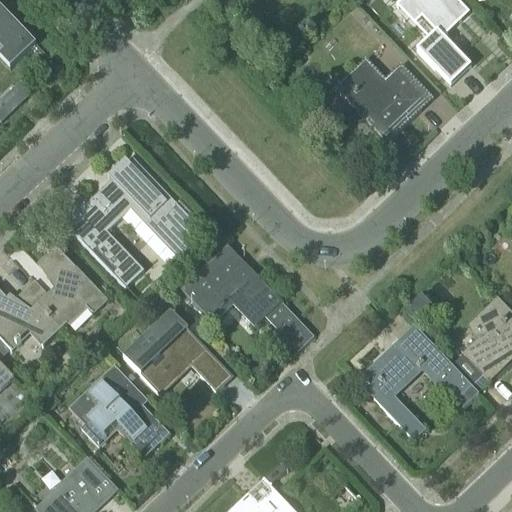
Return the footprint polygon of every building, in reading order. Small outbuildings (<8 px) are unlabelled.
[(405,0),(404,1),(396,9),(398,11),(405,4),(421,21),(422,21),(436,35),(428,43),(416,54),(434,73),(450,90),(471,70),(443,41),(461,24),(469,16),(462,10),(453,0),(405,0)] [(0,10),(0,52),(3,56),(0,58),(0,62),(10,73),(36,48),(0,10)] [(365,62),(337,88),(348,100),(346,103),(358,116),(361,113),(368,120),(365,123),(387,146),(421,114),(418,111),(430,100),(430,99),(403,71),(400,68),(385,83),(365,62)] [(0,107),(0,126),(1,127),(9,119),(19,109),(30,99),(20,88),(0,107)] [(86,209),(90,213),(82,221),(78,217),(65,229),(137,305),(206,240),(193,227),(196,225),(198,224),(179,204),(178,205),(178,206),(176,208),(133,164),(129,168),(125,164),(108,181),(112,185),(86,209)] [(281,306),(251,274),(228,250),(201,276),(200,275),(192,282),(193,283),(181,294),(209,324),(221,312),(221,313),(226,309),(225,308),(229,304),(254,330),(264,320),(264,321),(281,306)] [(34,284),(24,294),(61,333),(85,311),(91,318),(105,304),(57,253),(39,269),(52,283),(53,282),(60,289),(49,300),(34,284)] [(61,333),(24,294),(14,303),(17,307),(12,312),(2,305),(3,304),(3,305),(6,302),(0,296),(0,344),(11,356),(21,346),(20,345),(31,334),(45,348),(61,333)] [(468,364),(463,369),(471,377),(476,373),(487,384),(511,360),(511,358),(511,357),(511,317),(498,303),(478,323),(469,331),(478,346),(464,360),(468,364)] [(403,313),(414,325),(421,319),(409,307),(403,313)] [(187,368),(206,388),(216,397),(223,390),(214,381),(223,372),(202,351),(199,354),(182,336),(185,333),(171,318),(170,317),(143,343),(135,349),(123,361),(124,362),(152,391),(156,396),(157,397),(187,368)] [(298,324),(297,325),(282,340),(297,356),(314,341),(298,324)] [(356,385),(413,446),(425,434),(392,399),(419,373),(439,393),(435,397),(456,419),(478,398),(414,330),(399,344),(403,348),(398,352),(391,345),(385,351),(388,354),(356,385)] [(0,389),(11,379),(0,367),(0,389)] [(68,413),(84,430),(80,433),(98,453),(107,444),(104,441),(117,429),(129,441),(126,445),(143,463),(169,438),(139,406),(134,410),(125,400),(135,391),(114,370),(68,413)] [(41,411),(48,417),(61,406),(54,399),(41,411)] [(28,440),(34,446),(45,436),(38,429),(28,440)] [(42,511),(97,511),(117,494),(87,463),(55,494),(58,497),(42,511)] [(262,484),(270,491),(288,474),(281,466),(262,484)] [(290,511),(276,498),(261,511),(259,511),(249,501),(237,511),(290,511)]
